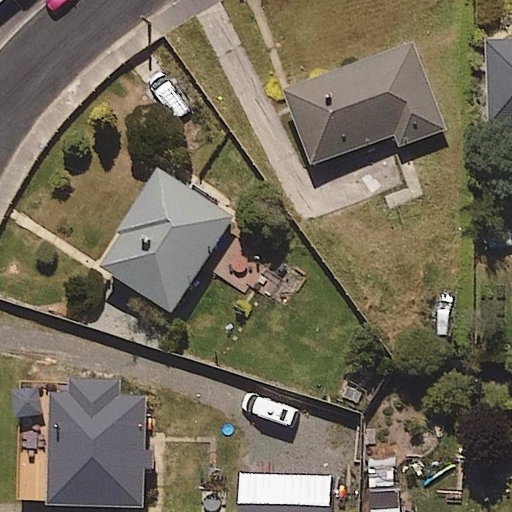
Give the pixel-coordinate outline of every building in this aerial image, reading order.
[(0,0),(0,11),(12,0),(0,0)] [(511,42),(497,42),(499,127),(511,126),(511,42)] [(454,134),(425,51),(297,96),(322,168),(404,139),(407,150),(454,134)] [(242,222),(165,172),(100,270),(177,320),(242,222)] [(37,324),(0,315),(0,353),(28,360),(37,324)] [(122,383),(78,383),(78,403),(60,403),(60,511),(153,511),(153,400),(122,400),(122,383)] [(506,462),(473,463),(474,496),(508,495),(506,462)]
